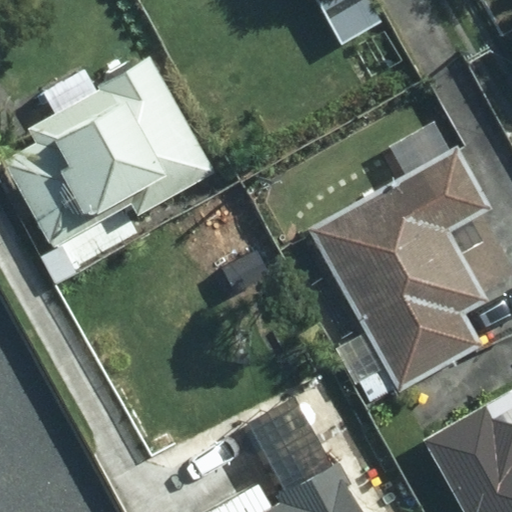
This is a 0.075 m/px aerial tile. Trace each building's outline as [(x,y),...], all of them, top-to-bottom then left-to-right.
[(374,26),(357,0),(300,0),(332,52),(374,26)] [(212,172),(145,53),(17,125),(28,144),(0,160),(48,246),(124,204),(131,217),(212,172)] [(487,208),(452,146),(300,229),(391,394),(478,345),(461,314),(484,301),(446,231),(487,208)] [(72,274),(57,246),(34,255),(51,285),(72,274)] [(264,275),(252,251),(218,268),(232,293),(264,275)] [(511,511),(511,385),(417,440),(456,511),(511,511)] [(194,511),(357,511),(331,462),(268,495),(273,504),(265,509),(250,482),(195,511),(194,511)]
